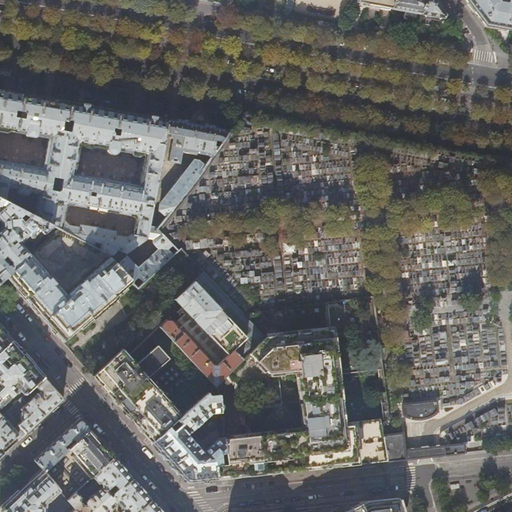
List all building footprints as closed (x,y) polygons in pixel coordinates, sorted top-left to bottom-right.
[(356,0),(356,2),(375,6),(390,9),(394,0),(356,0)] [(420,14),(427,0),(394,0),(390,9),(405,12),(404,15),(403,16),(403,18),(404,19),(405,20),(407,20),(408,19),(409,18),(419,19),(420,14)] [(432,0),(427,0),(420,14),(424,14),(423,18),(434,19),(442,21),(442,18),(443,18),(445,15),(442,11),(435,1),(432,0)] [(511,0),(465,0),(468,4),(484,26),(511,30),(511,0)] [(0,129),(17,132),(23,95),(11,93),(0,90),(0,198),(4,201),(11,163),(0,160),(0,129)] [(48,138),(43,169),(11,163),(4,201),(7,202),(48,223),(54,190),(50,189),(52,176),(57,177),(65,132),(61,131),(60,128),(62,119),(67,120),(71,103),(49,100),(23,95),(17,132),(25,133),(25,135),(27,136),(34,137),(36,136),(37,136),(48,138)] [(165,133),(167,120),(147,117),(113,111),(71,103),(67,120),(72,121),(69,133),(65,132),(57,177),(61,178),(59,191),(54,190),(48,223),(53,226),(59,229),(105,253),(110,259),(113,257),(111,255),(113,253),(114,251),(115,249),(115,247),(120,250),(120,249),(125,252),(127,251),(133,247),(135,247),(139,244),(138,242),(145,237),(146,238),(146,236),(148,226),(154,194),(155,194),(155,193),(154,193),(156,183),(157,183),(157,182),(156,182),(165,133)] [(222,141),(227,133),(223,130),(197,126),(167,120),(165,133),(173,134),(168,161),(179,163),(181,150),(206,154),(211,156),(219,145),(215,145),(216,140),(222,141)] [(160,210),(167,215),(205,165),(199,161),(194,160),(184,172),(183,171),(169,188),(171,190),(160,204),(160,210)] [(7,202),(0,209),(0,220),(1,221),(4,225),(4,226),(1,229),(0,230),(0,253),(3,257),(6,255),(11,261),(12,266),(15,269),(31,255),(23,246),(31,238),(29,235),(36,229),(41,231),(43,234),(53,226),(7,202)] [(125,252),(120,249),(120,250),(110,259),(132,282),(138,289),(178,251),(157,228),(148,226),(146,236),(154,238),(153,241),(154,243),(160,250),(159,251),(157,251),(156,252),(140,267),(140,269),(138,270),(126,258),(127,251),(125,252)] [(59,229),(31,255),(15,269),(6,277),(7,278),(37,313),(63,342),(92,318),(93,320),(118,299),(116,297),(132,282),(105,253),(59,229)] [(212,249),(212,239),(183,237),(182,247),(212,249)] [(237,269),(238,282),(281,278),(279,254),(271,255),(272,269),(267,270),(266,260),(257,260),(256,248),(228,250),(228,258),(224,258),(225,270),(237,269)] [(1,259),(3,257),(0,253),(0,283),(7,278),(6,277),(15,269),(12,266),(7,265),(1,259)] [(233,350),(242,359),(265,337),(243,314),(231,301),(204,272),(175,299),(187,311),(178,319),(219,363),(233,350)] [(274,310),(273,304),(269,302),(248,304),(238,294),(231,301),(243,314),(274,310)] [(226,374),(242,359),(233,350),(219,363),(217,365),(213,365),(184,333),(183,333),(171,321),(167,321),(160,327),(215,385),(226,374)] [(0,351),(12,341),(0,327),(0,351)] [(265,337),(242,359),(226,374),(236,385),(239,408),(281,404),(278,372),(297,370),(305,431),(223,439),(224,451),(225,463),(220,464),(215,465),(216,480),(229,478),(228,475),(249,473),(258,472),(258,471),(290,468),(329,464),(344,462),(344,466),(381,462),(386,461),(379,424),(379,423),(340,427),(329,330),(265,337)] [(29,360),(12,341),(0,351),(0,406),(19,389),(24,395),(35,385),(44,377),(29,360)] [(145,431),(154,441),(202,397),(157,345),(133,367),(120,351),(95,374),(99,379),(109,390),(106,392),(112,398),(115,396),(118,400),(133,417),(145,431)] [(63,399),(44,377),(35,385),(40,391),(40,393),(39,394),(37,393),(20,409),(22,411),(18,414),(17,413),(14,415),(12,414),(15,409),(24,400),(22,397),(6,412),(25,434),(43,417),(63,399)] [(202,397),(154,441),(151,443),(169,463),(186,483),(202,481),(216,480),(215,465),(220,464),(219,453),(224,451),(223,439),(222,437),(219,437),(203,452),(187,434),(211,413),(220,412),(218,395),(210,395),(207,392),(202,397)] [(456,399),(440,402),(441,409),(457,405),(456,399)] [(434,413),(434,412),(436,412),(435,401),(401,405),(402,415),(405,415),(405,416),(406,416),(407,416),(407,415),(413,417),(413,418),(414,419),(415,418),(415,417),(425,416),(425,417),(426,417),(427,416),(432,413),(433,414),(434,414),(434,413)] [(6,412),(2,416),(0,417),(0,457),(4,453),(1,450),(16,437),(19,440),(25,434),(6,412)] [(388,415),(387,415),(387,418),(384,418),(384,419),(379,424),(386,461),(424,457),(457,454),(464,453),(463,445),(423,449),(404,451),(402,433),(397,430),(395,430),(394,427),(390,427),(388,415)] [(33,460),(42,469),(44,471),(89,429),(85,425),(79,418),(48,447),(33,460)] [(103,445),(89,429),(44,471),(60,491),(66,500),(75,491),(91,477),(113,457),(103,445)] [(161,511),(148,496),(145,493),(113,457),(91,477),(97,484),(99,483),(101,485),(101,488),(100,488),(93,494),(92,493),(88,497),(89,498),(84,501),(84,503),(85,504),(84,505),(83,505),(80,502),(80,499),(81,498),(75,491),(66,500),(73,508),(76,511),(161,511)] [(60,491),(44,471),(42,469),(18,492),(0,508),(0,511),(76,511),(73,508),(68,511),(46,511),(48,510),(44,505),(60,491)] [(400,511),(397,498),(372,500),(367,501),(360,504),(360,503),(351,507),(351,508),(343,511),(400,511)]
